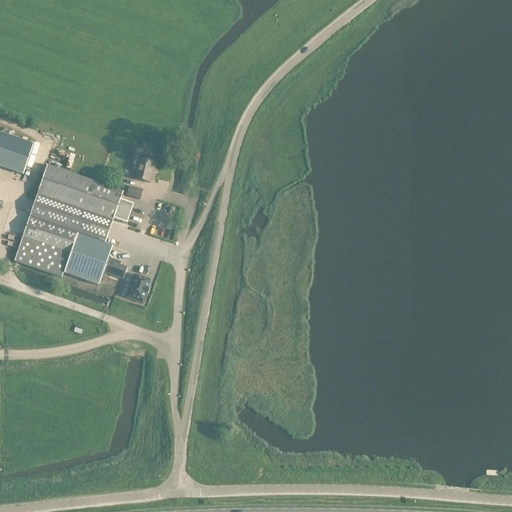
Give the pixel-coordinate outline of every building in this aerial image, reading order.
[(0,167),(23,175),(33,145),(0,133),(0,167)] [(151,171),(152,171),(154,162),(146,161),(147,158),(148,158),(150,152),(136,148),(133,163),(138,165),(137,172),(135,180),(149,183),(150,182),(149,182),(151,171)] [(129,215),(131,210),(133,205),(119,201),(122,193),(47,166),(22,238),(14,261),(62,278),(63,273),(98,286),(114,241),(106,238),(113,220),(126,224),(129,215),(131,216),(131,215),(129,215)] [(139,199),(142,190),(129,186),(126,196),(139,199)] [(108,261),(104,272),(117,277),(119,272),(124,274),(127,268),(108,261)] [(134,275),(126,297),(142,303),(143,303),(146,294),(147,295),(149,290),(148,289),(151,281),(150,280),(134,275)]
